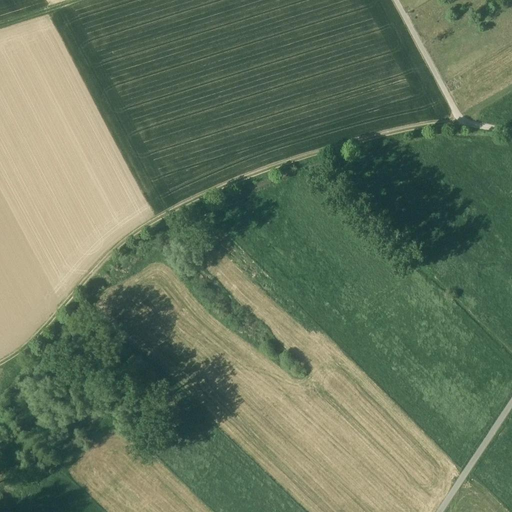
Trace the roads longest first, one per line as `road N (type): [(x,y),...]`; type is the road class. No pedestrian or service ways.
road 1 (track): [(463,127),(372,144),(195,207),(130,247),(39,345),(0,373)]
road 2 (track): [(398,0),(463,127),(511,136)]
road 3 (track): [(511,400),(438,511)]
